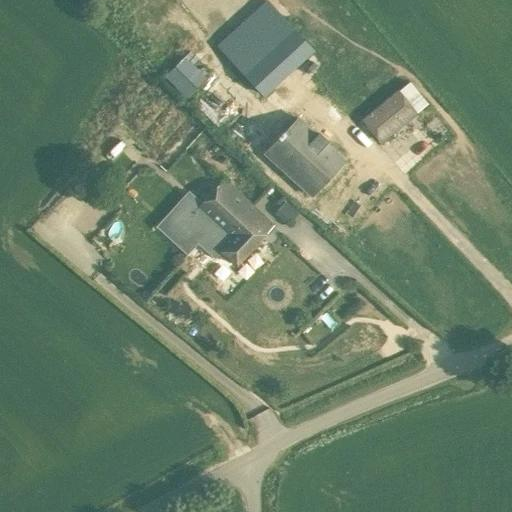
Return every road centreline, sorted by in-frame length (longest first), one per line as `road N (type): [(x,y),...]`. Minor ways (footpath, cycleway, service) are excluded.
road 1 (unclassified): [(511,346),(359,402),(256,454)]
road 2 (unclassified): [(256,454),(149,511)]
